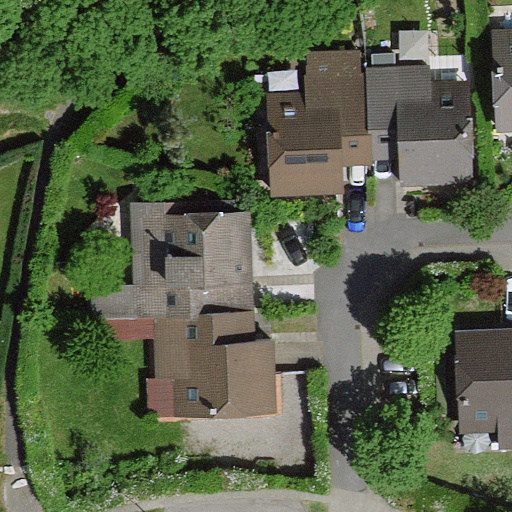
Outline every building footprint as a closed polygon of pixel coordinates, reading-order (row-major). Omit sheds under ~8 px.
[(511,29),(495,30),(496,120),(511,119),(511,29)] [(365,150),(363,66),(357,66),(356,51),(309,52),(310,95),(268,96),(270,186),(343,185),(342,156),(357,156),(365,156),(365,150)] [(470,174),(470,87),(431,87),(431,66),(363,66),(365,150),(384,150),(402,150),(402,174),(470,174)] [(224,279),(250,279),(247,210),(161,213),(161,200),(136,201),(139,285),(95,286),(97,313),(158,310),(225,309),(224,279)] [(225,309),(158,310),(159,373),(180,373),(181,410),(270,408),(269,338),(251,338),(251,309),(225,309)] [(511,329),(462,331),(464,423),(501,422),(501,440),(511,439),(511,329)]
